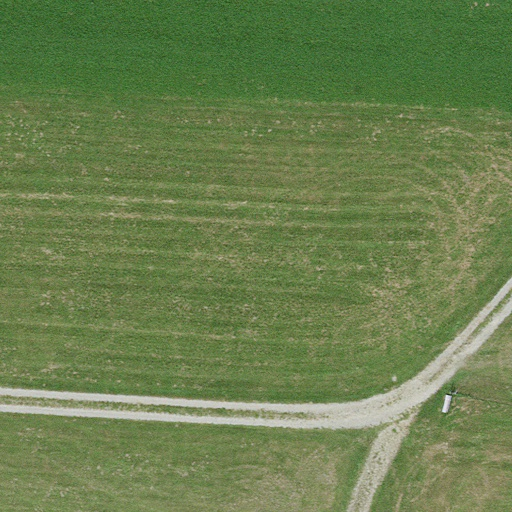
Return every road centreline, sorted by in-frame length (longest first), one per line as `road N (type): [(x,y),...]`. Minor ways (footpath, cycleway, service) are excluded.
road 1 (track): [(0,393),(314,408),(405,395)]
road 2 (track): [(511,292),(405,395)]
road 3 (track): [(405,395),(358,511)]
